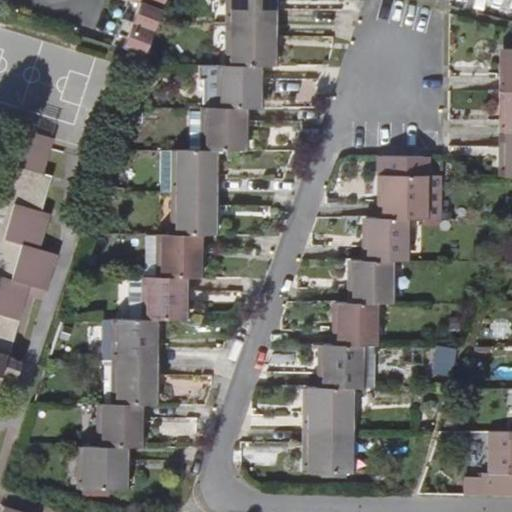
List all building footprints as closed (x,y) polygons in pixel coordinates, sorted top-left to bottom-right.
[(141,56),(161,0),(127,0),(125,7),(120,5),(111,36),(117,37),(113,47),(141,56)] [(230,0),(230,24),(271,24),(271,0),(230,0)] [(230,65),(256,65),(271,66),(271,24),(230,24),(230,65)] [(117,37),(111,36),(108,45),(113,47),(117,37)] [(503,91),(511,91),(511,47),(503,47),(503,91)] [(204,108),(219,108),(220,65),(197,65),(197,79),(203,79),(202,108),(204,108)] [(219,108),(242,108),(256,108),(256,65),(230,65),(220,65),(219,108)] [(503,133),(511,133),(511,91),(503,91),(503,133)] [(204,150),(212,151),(242,151),(242,108),(219,108),(204,108),(204,112),(204,150)] [(204,150),(204,112),(189,112),(188,150),(204,150)] [(0,373),(13,378),(18,362),(3,357),(4,354),(6,354),(29,285),(45,290),(55,253),(39,249),(49,214),(39,210),(49,176),(41,173),(52,138),(15,127),(0,176),(0,373)] [(511,175),(511,133),(503,133),(503,175),(511,175)] [(212,192),(212,151),(204,150),(188,150),(161,149),(161,193),(176,193),(212,192)] [(381,173),(380,216),(403,216),(435,216),(436,174),(381,173)] [(211,235),(212,192),(176,193),(175,235),(197,235),(211,235)] [(365,259),(388,258),(402,258),(403,216),(380,216),(366,216),(365,259)] [(145,278),(182,278),(196,278),(197,235),(175,235),(146,235),(145,278)] [(351,259),(350,301),(372,301),(388,301),(388,258),(365,259),(351,259)] [(182,320),(182,278),(145,278),(130,278),(129,320),(152,320),(182,320)] [(335,301),(335,344),(357,344),(371,344),(372,301),(350,301),(335,301)] [(152,363),(152,320),(129,320),(102,319),(102,362),(115,362),(152,363)] [(320,344),(319,387),(348,387),(357,387),(357,344),(335,344),(320,344)] [(364,357),(364,383),(374,383),(374,358),(364,357)] [(152,404),(152,363),(115,362),(115,366),(102,366),(102,404),(138,404),(152,404)] [(305,430),(347,430),(348,387),(319,387),(306,387),(305,430)] [(138,448),(138,404),(102,404),(101,447),(123,447),(138,448)] [(347,472),(347,430),(305,430),(305,472),(347,472)] [(511,431),(490,431),(490,473),(490,496),(511,496),(511,431)] [(122,490),(123,447),(101,447),(81,447),(81,490),(122,490)] [(490,496),(490,473),(464,473),(464,495),(490,496)]
